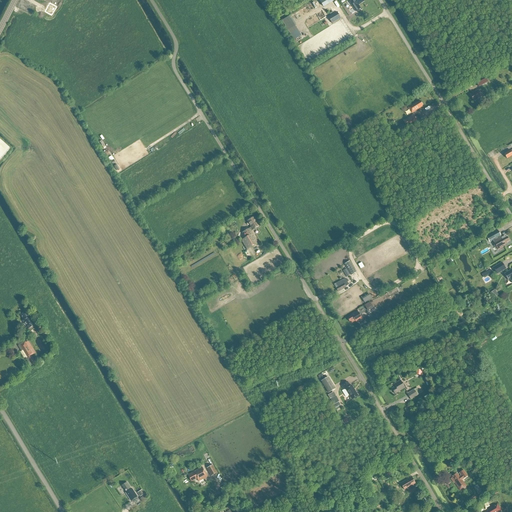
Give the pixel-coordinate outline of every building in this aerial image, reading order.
[(57,7),(50,4),(45,12),(52,16),(57,7)] [(34,13),(40,17),(42,12),(36,8),(34,13)] [(328,17),(332,24),(340,18),(337,12),(328,17)] [(281,20),(292,40),(300,35),(288,15),(281,20)] [(478,87),(488,82),(484,75),(474,81),(478,87)] [(478,90),(476,92),(470,95),(473,101),(481,96),(480,95),(482,93),(481,91),(479,92),(478,90)] [(422,106),(423,105),(420,101),(417,103),(416,102),(408,107),(411,113),(422,107),(422,106)] [(413,115),(403,121),(407,127),(417,121),(413,115)] [(253,230),(259,227),(253,217),(247,221),(253,230)] [(247,250),(259,243),(250,228),(242,233),(245,238),(242,240),(247,250)] [(498,250),(505,246),(504,245),(507,243),(509,241),(507,237),(506,238),(505,236),(501,238),(500,236),(501,236),(498,230),(486,237),(489,242),(495,239),(496,241),(494,242),(498,250)] [(356,272),(349,261),(345,264),(351,275),(356,272)] [(502,262),(492,268),(496,275),(506,269),(502,262)] [(338,291),(345,287),(345,286),(346,285),(348,284),(345,279),(343,280),(343,279),(341,280),(334,284),(336,288),(338,291)] [(362,298),(365,303),(372,299),(369,294),(362,298)] [(351,315),(352,315),(347,318),(349,322),(350,321),(351,323),(355,321),(356,322),(362,318),(357,311),(351,315)] [(28,329),(35,325),(28,312),(26,313),(25,312),(21,314),(24,319),(22,320),(28,329)] [(373,321),(364,327),(366,330),(376,324),(373,321)] [(22,345),(34,364),(36,363),(31,356),(36,353),(28,341),(22,345)] [(328,392),(335,388),(328,377),(321,381),(328,392)] [(395,394),(404,388),(400,380),(394,384),(395,386),(391,388),(395,394)] [(346,397),(349,395),(351,398),(357,395),(351,385),(350,386),(347,382),(341,386),(344,390),(342,391),(346,397)] [(410,400),(417,395),(414,390),(407,394),(410,400)] [(336,396),(330,398),(333,405),(339,402),(336,396)] [(404,458),(398,461),(402,467),(407,464),(404,458)] [(449,468),(455,464),(452,459),(446,463),(449,468)] [(211,476),(217,473),(213,465),(206,468),(211,476)] [(202,469),(203,469),(203,468),(202,468),(201,467),(187,475),(191,481),(197,478),(198,481),(207,477),(202,469)] [(466,486),(461,480),(467,476),(463,470),(459,473),(461,475),(459,477),(457,474),(456,475),(456,474),(452,476),(453,477),(451,478),(454,483),(460,490),(466,486)] [(411,478),(401,483),(404,489),(409,486),(410,489),(408,491),(410,494),(416,491),(414,487),(413,488),(411,485),(414,483),(411,478)] [(130,500),(136,496),(127,482),(122,486),(126,493),(125,493),(130,500)] [(477,485),(473,487),(480,497),(484,494),(477,485)] [(502,487),(495,491),(497,495),(504,491),(502,487)] [(477,498),(475,495),(468,500),(470,503),(477,498)] [(497,511),(499,510),(498,508),(499,507),(497,503),(487,510),(486,508),(489,506),(487,503),(481,506),(484,511),(485,511),(497,511)]
